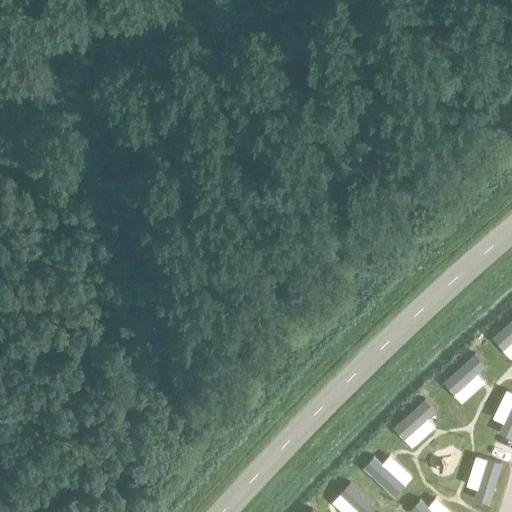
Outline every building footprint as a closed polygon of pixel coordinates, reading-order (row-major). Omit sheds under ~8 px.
[(511,318),(493,337),(503,347),(511,338),(511,318)] [(444,381),(454,392),(485,362),(475,351),(444,381)] [(397,425),(406,434),(432,407),(423,399),(397,425)] [(511,403),(498,432),(511,438),(511,403)] [(374,451),(362,465),(396,494),(408,480),(374,451)] [(475,500),(489,504),(502,462),(488,458),(475,500)] [(350,481),(340,492),(362,511),(365,511),(374,503),(350,481)] [(435,511),(422,499),(411,511),(412,511),(435,511)]
